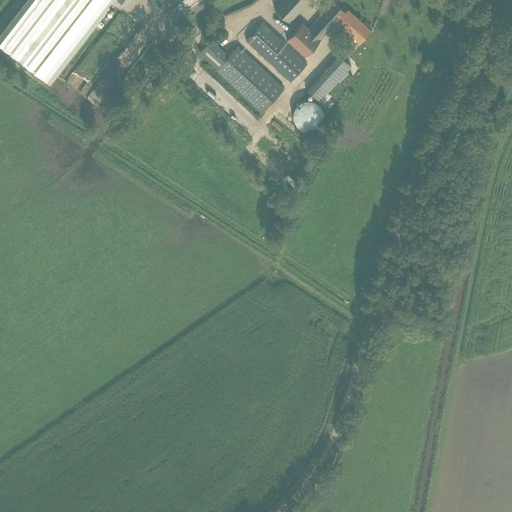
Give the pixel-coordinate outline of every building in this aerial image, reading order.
[(24,0),(0,32),(0,43),(50,82),(113,0),(24,0)] [(211,0),(159,0),(178,25),(211,0)] [(281,0),(274,8),(288,22),(308,0),(281,0)] [(286,39),(305,56),(336,22),(359,44),(371,31),(352,13),(344,21),(340,17),(345,12),(333,1),(308,28),(302,22),(286,39)] [(246,40),(290,81),(307,63),(262,22),(246,40)] [(383,42),(374,34),(352,58),(360,66),(383,42)] [(199,52),(217,68),(216,69),(262,111),(283,89),(237,46),(228,56),(211,39),(199,52)] [(319,101),(323,104),(331,95),(328,92),(335,84),(322,72),(306,90),(319,101)] [(322,125),(328,107),(304,100),(296,125),(314,131),(317,123),(322,125)] [(269,131),(265,137),(277,144),(280,138),(269,131)] [(281,190),(291,179),(258,145),(247,156),(281,190)]
